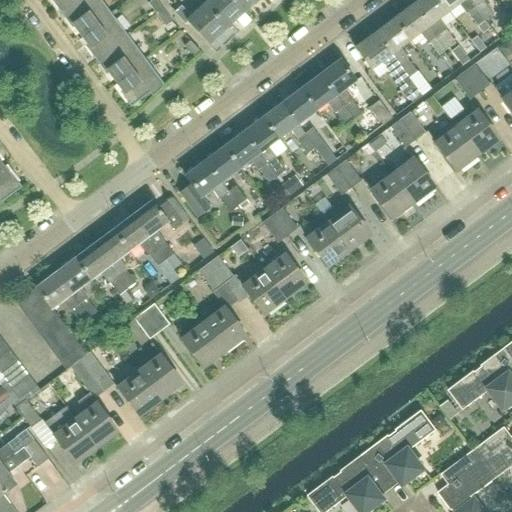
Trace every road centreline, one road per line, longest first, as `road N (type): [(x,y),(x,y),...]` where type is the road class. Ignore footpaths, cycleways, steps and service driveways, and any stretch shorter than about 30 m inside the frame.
road 1 (tertiary): [(120,511),(511,217)]
road 2 (residential): [(146,165),(360,0)]
road 3 (residential): [(23,0),(146,165)]
road 4 (residential): [(0,120),(74,221)]
